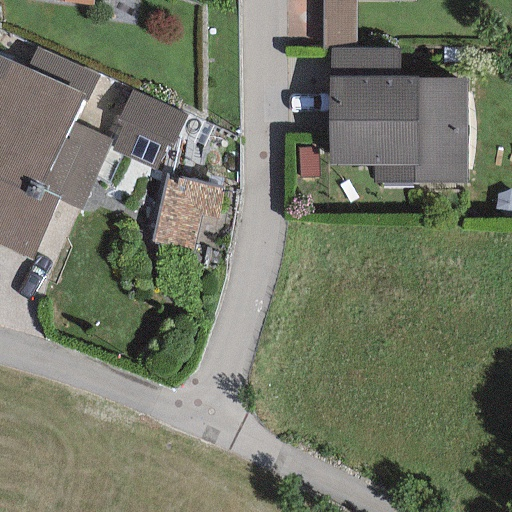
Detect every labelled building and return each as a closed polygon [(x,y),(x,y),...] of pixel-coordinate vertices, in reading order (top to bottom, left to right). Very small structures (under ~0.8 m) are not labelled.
[(321,0),(322,48),(328,48),(356,49),(356,1),(415,1),(415,0),(321,0)] [(100,78),(35,47),(24,69),(83,97),(89,100),(100,78)] [(328,48),(328,77),(399,78),(399,49),(356,49),(328,48)] [(24,69),(0,58),(0,246),(32,260),(57,202),(59,198),(42,190),(70,125),(83,97),(24,69)] [(399,78),(328,77),(328,166),(372,165),(373,184),(467,183),(466,79),(416,79),(416,77),(399,78)] [(186,118),(131,93),(117,123),(123,126),(112,151),(155,170),(167,145),(173,148),(186,118)] [(111,142),(70,125),(42,190),(59,198),(57,202),(81,213),(111,142)] [(231,247),(233,185),(171,183),(169,245),(231,247)]
